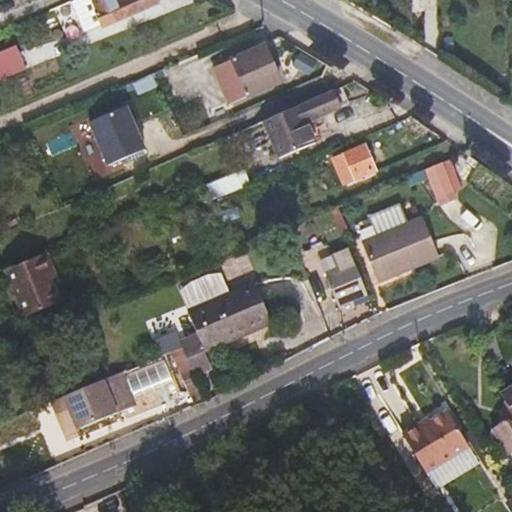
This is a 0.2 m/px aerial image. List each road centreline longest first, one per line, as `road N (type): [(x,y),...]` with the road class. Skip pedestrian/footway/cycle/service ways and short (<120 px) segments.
road 1 (residential): [(5,511),(511,283)]
road 2 (secondary): [(277,0),(505,138)]
